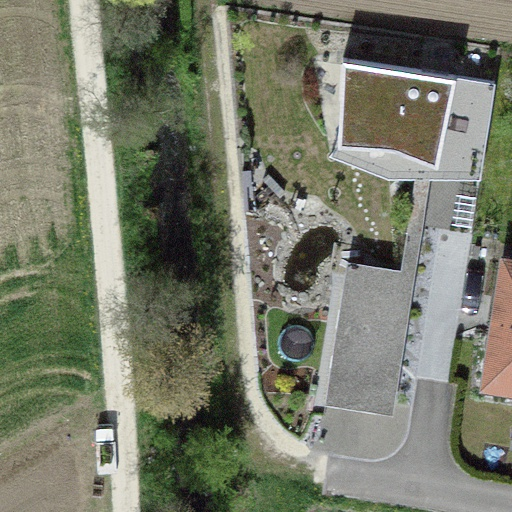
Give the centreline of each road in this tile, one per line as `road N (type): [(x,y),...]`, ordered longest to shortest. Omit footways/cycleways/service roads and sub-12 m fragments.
road 1 (residential): [(123,511),(75,0)]
road 2 (track): [(312,467),(270,437),(230,214),(211,0)]
